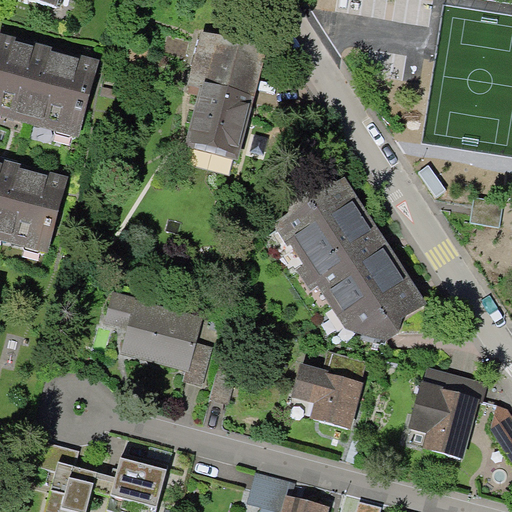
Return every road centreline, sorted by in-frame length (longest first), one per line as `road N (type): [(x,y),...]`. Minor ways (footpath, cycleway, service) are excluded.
road 1 (residential): [(286,0),(511,362)]
road 2 (residential): [(100,410),(476,511)]
road 3 (residential): [(100,410),(95,391),(79,382),(60,386),(51,402),(54,420),(69,430),(89,426)]
